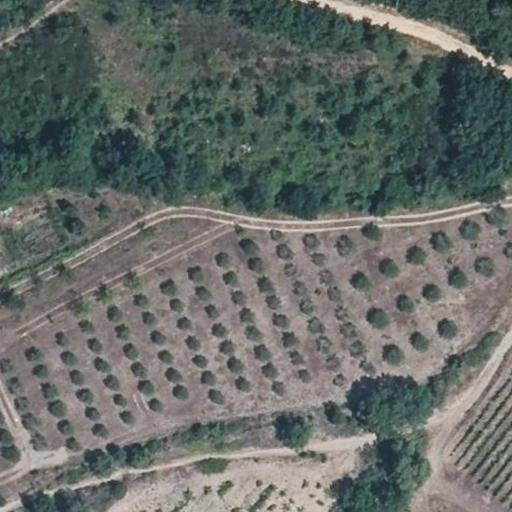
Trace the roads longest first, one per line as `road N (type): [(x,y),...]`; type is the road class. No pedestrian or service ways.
road 1 (track): [(48,511),(123,478),(412,432),(483,387),(511,341)]
road 2 (track): [(511,94),(276,0)]
